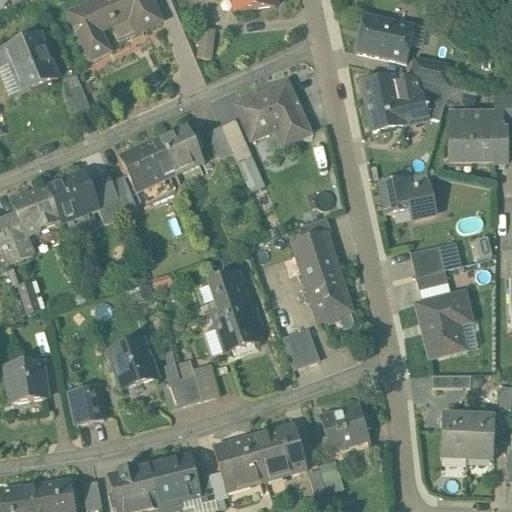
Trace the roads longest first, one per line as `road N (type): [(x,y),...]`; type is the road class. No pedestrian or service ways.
road 1 (residential): [(392,361),(87,455),(0,469)]
road 2 (residential): [(326,39),(0,182)]
road 3 (residential): [(326,39),(392,361)]
road 4 (residential): [(392,361),(413,511)]
